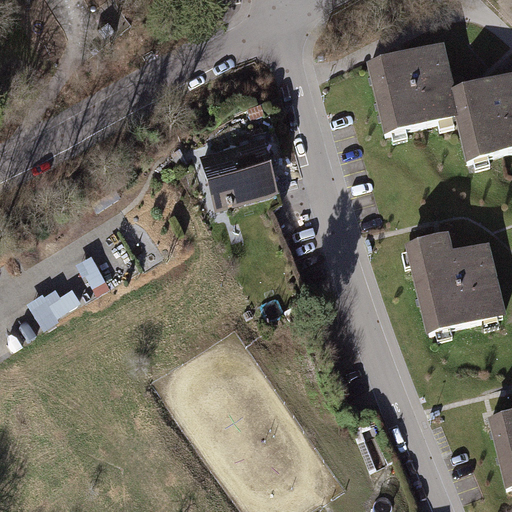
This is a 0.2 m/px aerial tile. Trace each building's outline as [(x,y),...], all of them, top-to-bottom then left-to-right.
[(385,142),(457,125),(451,98),(457,97),(446,52),(368,70),(385,142)] [(511,83),(457,97),(451,98),(457,125),(467,170),(511,159),(511,83)] [(267,143),(197,162),(212,215),(282,196),(267,143)] [(451,242),(407,252),(428,342),(509,323),(492,251),(455,260),(451,242)] [(84,312),(74,294),(62,301),(56,292),(29,308),(44,335),(84,312)] [(507,496),(511,495),(511,419),(489,425),(507,496)]
